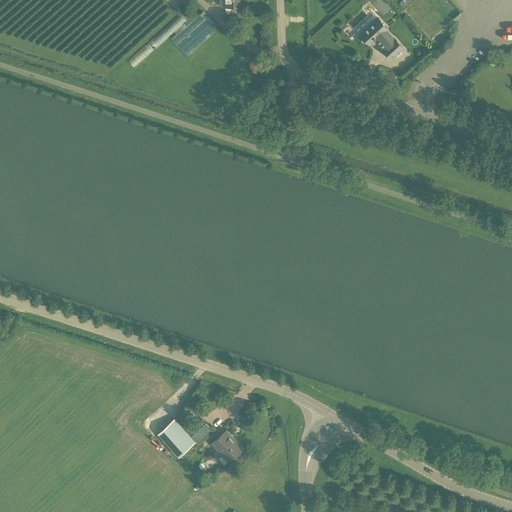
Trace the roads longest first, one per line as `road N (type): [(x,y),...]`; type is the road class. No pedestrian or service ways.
road 1 (unclassified): [(334,416),(288,391),(0,298)]
road 2 (unclassified): [(511,144),(297,75),(281,49),(279,0)]
road 3 (tertiary): [(511,507),(463,490),(334,416)]
